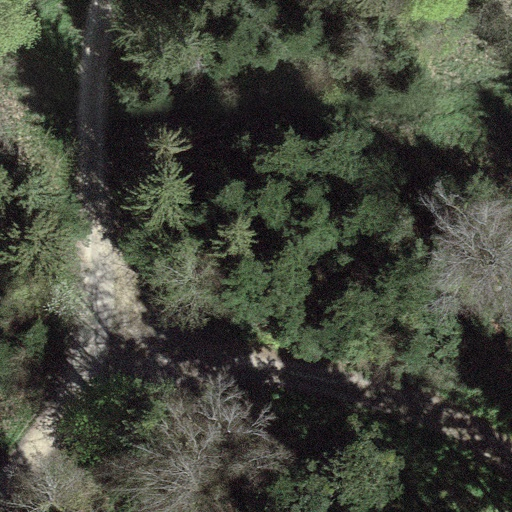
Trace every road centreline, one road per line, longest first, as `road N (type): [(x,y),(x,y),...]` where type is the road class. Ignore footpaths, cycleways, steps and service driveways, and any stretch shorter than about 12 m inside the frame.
road 1 (track): [(112,334),(438,409),(511,470)]
road 2 (track): [(112,334),(87,170),(85,54),(94,0)]
road 3 (track): [(0,497),(36,467),(112,334)]
